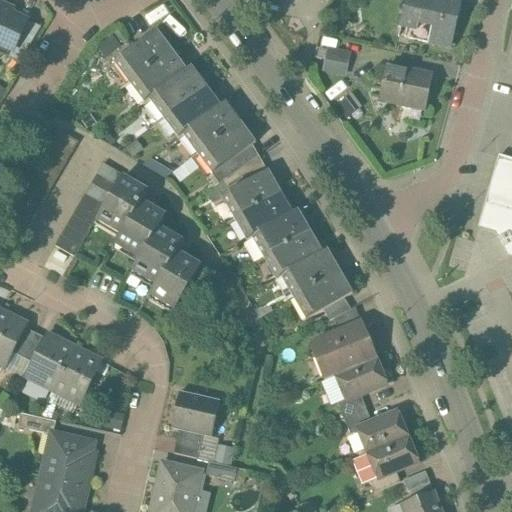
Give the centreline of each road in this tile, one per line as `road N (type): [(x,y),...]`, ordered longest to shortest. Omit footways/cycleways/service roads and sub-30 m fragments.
road 1 (residential): [(0,263),(115,316),(150,346),(160,400),(131,511)]
road 2 (residential): [(491,511),(436,351),(374,224)]
road 3 (residential): [(498,0),(455,161),(445,177),(374,224)]
road 4 (residential): [(374,224),(291,104)]
road 5 (residential): [(87,17),(0,133)]
road 6 (residential): [(291,104),(216,0)]
